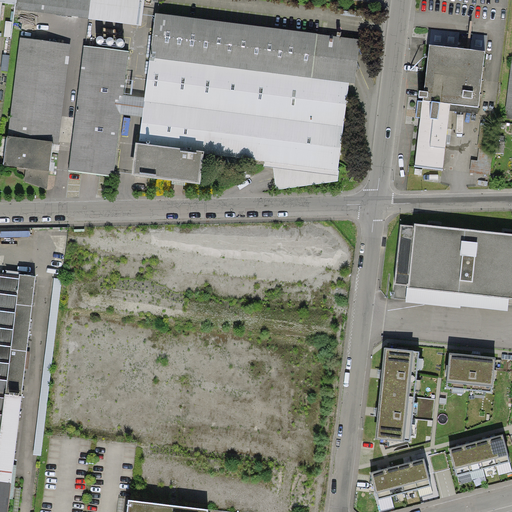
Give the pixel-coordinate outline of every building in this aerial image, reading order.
[(0,0),(0,2),(4,3),(17,5),(17,1),(144,16),(145,0),(0,0)] [(355,39),(155,15),(135,175),(200,183),(203,155),(264,161),(264,167),(274,169),(277,190),(339,182),(339,172),(355,39)] [(460,33),(431,29),(424,92),(420,91),(419,97),(423,98),(423,102),(450,105),(480,109),(488,36),(473,34),(472,50),(458,49),(460,33)] [(66,44),(21,38),(7,139),(52,145),(66,44)] [(130,53),(84,47),(69,172),(115,177),(130,53)] [(450,105),(423,102),(419,101),(417,118),(421,118),(416,167),(444,171),(450,105)] [(52,145),(7,139),(4,164),(29,168),(28,180),(42,186),(44,185),(46,181),(41,179),(41,175),(50,176),(52,145)] [(493,150),(479,148),(478,161),(472,160),(470,172),(490,175),(493,150)] [(413,227),(401,225),(395,284),(409,285),(409,289),(511,298),(511,234),(414,225),(413,227)] [(0,511),(8,511),(36,277),(0,273),(0,511)] [(396,349),(386,348),(384,370),(380,370),(379,378),(383,379),(382,394),(416,397),(417,390),(414,390),(415,380),(418,381),(419,368),(417,368),(418,359),(420,359),(421,351),(409,350),(409,348),(396,347),(396,349)] [(472,356),(449,354),(449,365),(446,365),(445,376),(448,376),(447,388),(454,389),(454,387),(464,387),(463,390),(476,392),(477,389),(485,390),(485,393),(493,393),(494,380),(496,380),(497,370),(495,369),(496,359),(480,358),(481,354),(472,353),(472,356)] [(416,397),(382,394),(380,408),(376,408),(375,416),(379,417),(377,439),(388,440),(388,442),(399,443),(400,441),(412,442),(412,434),(410,434),(411,424),(413,424),(414,412),(412,412),(413,403),(416,403),(416,397)] [(497,465),(510,462),(503,434),(489,438),(497,465)] [(484,469),(497,465),(489,438),(476,441),(484,469)] [(471,473),(484,469),(476,441),(463,445),(471,473)] [(457,476),(471,473),(463,445),(450,449),(457,476)] [(418,488),(431,485),(425,459),(411,463),(418,488)] [(405,492),(418,488),(411,463),(398,466),(405,492)] [(391,495),(405,492),(398,466),(385,469),(391,495)] [(378,499),(391,495),(385,469),(371,473),(378,499)] [(208,511),(129,501),(127,511),(208,511)]
